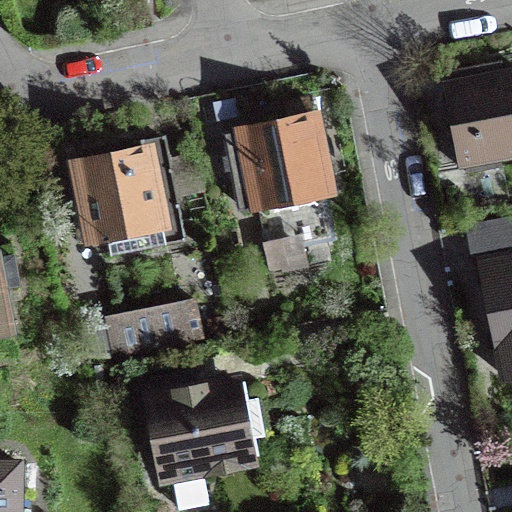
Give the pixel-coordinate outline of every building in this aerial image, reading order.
[(511,75),(503,78),(500,62),(466,69),(469,85),(450,89),(467,172),(502,165),(499,151),(511,148),(511,75)] [(245,132),(227,135),(231,156),(236,155),(238,167),(233,168),(241,206),(258,203),(271,270),(307,263),(303,244),(333,238),(323,192),(328,192),(313,116),(244,130),(245,132)] [(153,148),(77,163),(92,238),(106,236),(110,254),(184,238),(164,140),(152,142),(153,148)] [(511,252),(482,259),(505,374),(511,372),(511,252)] [(0,329),(8,328),(1,289),(17,286),(12,258),(0,259),(0,329)] [(194,299),(108,317),(116,355),(202,337),(194,299)] [(235,402),(232,382),(203,388),(200,370),(153,379),(156,396),(151,397),(165,471),(168,471),(174,506),(207,500),(202,473),(247,464),(242,436),(261,433),(255,399),(235,402)] [(347,509),(406,498),(398,458),(339,469),(347,509)] [(0,511),(17,511),(18,462),(0,462),(0,511)]
